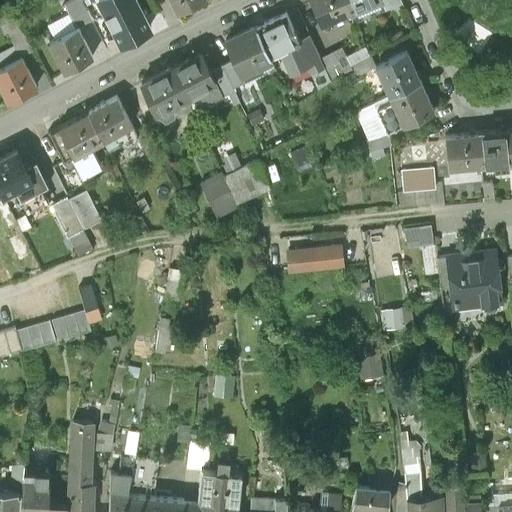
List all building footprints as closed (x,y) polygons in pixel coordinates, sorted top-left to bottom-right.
[(82,0),(68,0),(64,2),(75,26),(77,25),(91,18),(82,0)] [(82,0),(91,18),(92,19),(107,12),(100,0),(82,0)] [(135,0),(100,0),(107,12),(121,40),(149,25),(135,0)] [(172,0),(177,10),(198,0),(172,0)] [(346,0),(311,0),(320,22),(351,10),(346,0)] [(346,0),(351,10),(374,0),(346,0)] [(401,0),(380,0),(384,9),(402,2),(401,0)] [(286,11),(256,25),(269,54),(281,48),(289,67),(306,60),(308,59),(298,37),(286,11)] [(21,22),(7,29),(19,54),(20,53),(34,47),(21,22)] [(75,26),(49,39),(63,69),(92,54),(77,25),(75,26)] [(256,25),(227,38),(240,67),(269,54),(256,25)] [(319,54),(309,32),(298,37),(308,59),(306,60),(317,84),(329,76),(319,54)] [(342,45),(319,54),(329,76),(350,65),(342,45)] [(19,54),(14,57),(8,46),(0,50),(0,83),(7,97),(35,83),(20,53),(19,54)] [(406,48),(375,63),(376,63),(389,91),(420,77),(406,48)] [(201,50),(171,64),(185,92),(196,87),(200,95),(209,98),(222,92),(215,78),(214,78),(209,67),(201,50)] [(371,52),(352,63),(357,74),(376,63),(375,63),(371,52)] [(222,61),(209,67),(214,78),(215,78),(222,92),(234,87),(222,61)] [(171,64),(140,79),(155,108),(157,107),(165,114),(173,110),(172,100),(185,93),(185,92),(171,64)] [(242,73),(231,78),(240,96),(250,91),(242,73)] [(420,77),(389,91),(393,99),(377,106),(387,128),(433,106),(420,77)] [(117,93),(88,108),(103,136),(132,121),(117,93)] [(88,108),(47,129),(62,157),(103,136),(88,108)] [(508,125),(477,128),(480,160),(511,157),(508,125)] [(477,128),(444,131),(447,162),(480,160),(477,128)] [(388,129),(366,135),(370,147),(392,140),(388,129)] [(161,149),(152,130),(140,136),(149,154),(161,149)] [(16,146),(0,154),(0,185),(1,188),(14,181),(20,193),(48,179),(35,155),(24,161),(16,146)] [(258,153),(223,169),(236,196),(270,181),(258,153)] [(433,162),(400,164),(402,185),(434,182),(433,162)] [(221,166),(199,177),(215,210),(237,199),(223,169),(221,166)] [(493,175),(481,176),(483,193),(494,192),(493,175)] [(84,183),(67,192),(83,222),(99,213),(84,183)] [(67,192),(66,190),(50,199),(67,231),(83,223),(83,222),(67,192)] [(30,205),(16,212),(22,224),(36,216),(30,205)] [(12,209),(3,213),(8,224),(17,219),(12,209)] [(18,229),(8,234),(18,252),(27,247),(18,229)] [(339,238),(288,242),(290,263),(341,259),(339,238)] [(493,244),(457,248),(460,273),(450,275),(451,281),(454,301),(457,300),(457,299),(459,299),(459,294),(479,292),(480,301),(486,305),(494,304),(498,298),(497,296),(499,295),(493,244)] [(457,248),(436,251),(439,282),(451,281),(450,275),(460,273),(457,248)] [(386,300),(387,321),(408,320),(406,299),(386,300)] [(15,319),(4,322),(10,345),(21,342),(15,319)] [(4,322),(0,323),(0,347),(10,345),(4,322)] [(357,347),(359,372),(383,368),(380,345),(357,347)] [(232,392),(234,370),(215,368),(212,390),(232,392)] [(91,418),(74,417),(72,448),(90,450),(91,418)] [(115,419),(104,418),(103,429),(113,430),(115,419)] [(133,426),(131,445),(142,446),(144,427),(133,426)] [(103,429),(97,428),(95,446),(110,447),(113,430),(103,429)] [(190,439),(187,467),(200,468),(200,465),(208,465),(210,441),(190,439)] [(90,450),(72,448),(71,461),(70,480),(89,481),(90,450)] [(415,469),(410,469),(408,448),(402,448),(404,469),(405,479),(421,478),(419,463),(415,464),(415,469)] [(134,455),(122,453),(120,471),(131,473),(134,455)] [(157,458),(138,456),(136,473),(155,475),(157,458)] [(237,511),(241,472),(202,468),(199,503),(197,511),(237,511)] [(49,471),(23,469),(21,492),(19,510),(18,511),(66,511),(67,500),(48,499),(49,471)] [(120,471),(110,470),(109,511),(123,511),(125,501),(126,495),(131,473),(120,471)] [(460,474),(447,475),(447,483),(461,482),(460,474)] [(380,476),(368,475),(369,485),(379,486),(380,476)] [(442,511),(441,494),(422,495),(421,478),(405,479),(405,483),(406,497),(406,498),(409,509),(408,511),(442,511)] [(89,481),(70,480),(69,508),(91,509),(92,481),(89,481)] [(461,482),(447,483),(447,491),(447,507),(461,507),(461,482)] [(405,483),(397,483),(396,489),(397,511),(406,511),(406,498),(406,497),(405,483)] [(369,485),(355,484),(351,504),(388,508),(389,487),(379,486),(369,485)] [(298,485),(286,486),(287,504),(299,503),(298,485)] [(21,492),(0,490),(0,507),(19,510),(21,492)] [(338,511),(340,495),(322,493),(320,511),(325,511),(338,511)] [(181,511),(183,502),(126,495),(125,501),(123,511),(181,511)] [(197,511),(199,503),(183,502),(181,511),(197,511)] [(480,511),(480,502),(469,502),(468,511),(449,511),(448,511),(480,511)]
